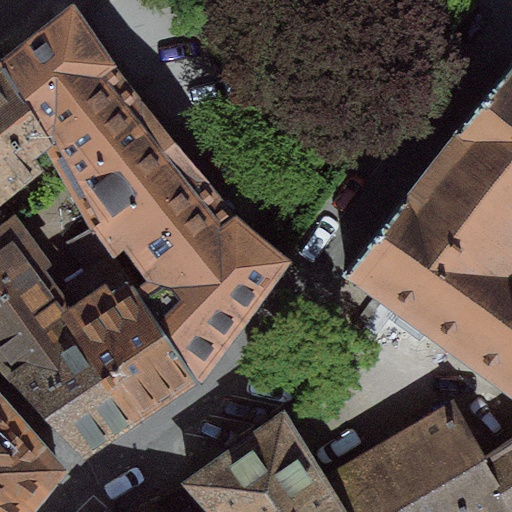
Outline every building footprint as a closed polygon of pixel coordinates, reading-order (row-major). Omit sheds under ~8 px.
[(75,13),(8,68),(55,144),(51,148),(102,230),(104,228),(120,252),(129,246),(148,280),(139,286),(123,261),(120,263),(192,373),(285,263),(240,226),(237,226),(110,67),(112,66),(75,13)] [(481,373),(489,378),(496,370),(493,368),(500,363),(511,372),(511,65),(511,66),(511,67),(511,70),(346,275),(353,281),(356,279),(481,369),(481,373)] [(8,68),(0,75),(0,203),(43,171),(36,159),(51,148),(55,144),(8,68)] [(0,354),(86,456),(192,373),(120,263),(115,255),(120,252),(104,228),(102,230),(80,246),(97,279),(57,305),(0,343),(0,354)] [(0,343),(57,305),(8,233),(0,239),(0,343)] [(0,511),(33,511),(72,468),(0,392),(0,511)] [(346,511),(402,511),(486,457),(456,407),(329,484),(346,511)] [(285,418),(191,485),(215,511),(346,511),(329,484),(285,418)] [(511,511),(511,441),(486,457),(402,511),(511,511)]
